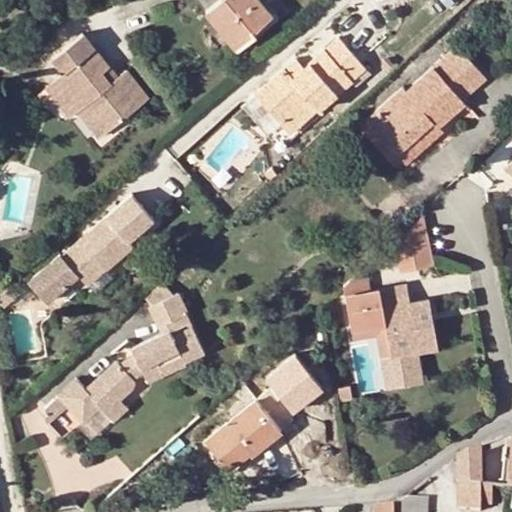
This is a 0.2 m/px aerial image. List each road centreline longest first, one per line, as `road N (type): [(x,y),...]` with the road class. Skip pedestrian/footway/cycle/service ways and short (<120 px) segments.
road 1 (residential): [(168,511),(368,490),(511,420)]
road 2 (residential): [(467,229),(511,378)]
